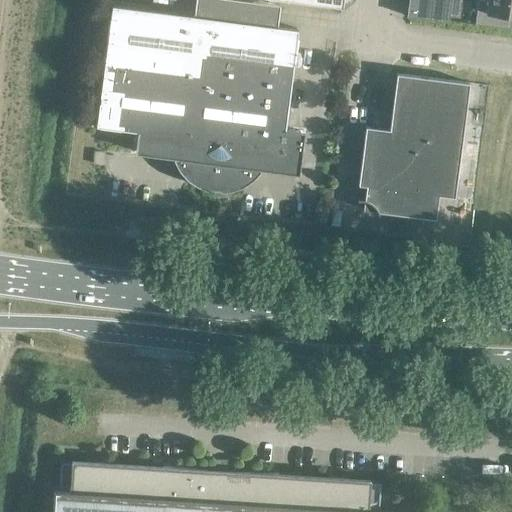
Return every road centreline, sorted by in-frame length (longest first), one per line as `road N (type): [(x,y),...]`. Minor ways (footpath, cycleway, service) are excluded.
road 1 (secondary): [(511,323),(275,306),(0,273)]
road 2 (secondary): [(0,322),(511,363)]
road 3 (unclassified): [(511,59),(364,40),(369,0)]
